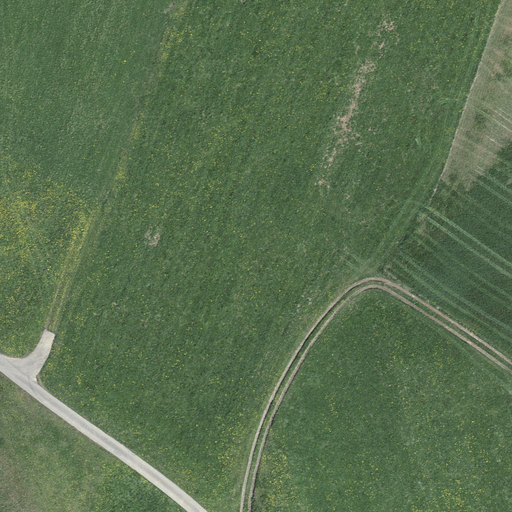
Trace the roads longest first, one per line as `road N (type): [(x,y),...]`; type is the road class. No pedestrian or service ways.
road 1 (track): [(244,511),(261,436),(290,370),(358,286),(385,283),(511,366)]
road 2 (unclassified): [(197,511),(0,362)]
